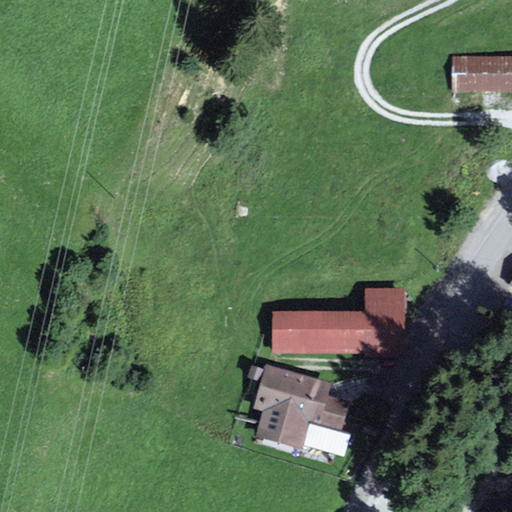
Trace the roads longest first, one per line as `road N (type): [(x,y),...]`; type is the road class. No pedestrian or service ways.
road 1 (tertiary): [(371,511),(422,388),(511,224)]
road 2 (track): [(511,117),(394,115),(350,92),(364,45),(441,0)]
